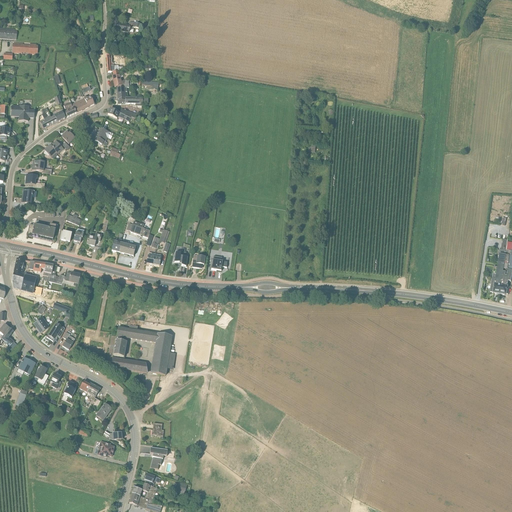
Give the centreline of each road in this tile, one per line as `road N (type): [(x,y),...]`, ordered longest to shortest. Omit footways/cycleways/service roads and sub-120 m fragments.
road 1 (secondary): [(511,313),(394,293),(177,284),(6,246)]
road 2 (residential): [(6,246),(15,161),(105,96),(103,0)]
road 3 (tertiary): [(119,511),(135,445),(127,408),(27,338),(7,281)]
